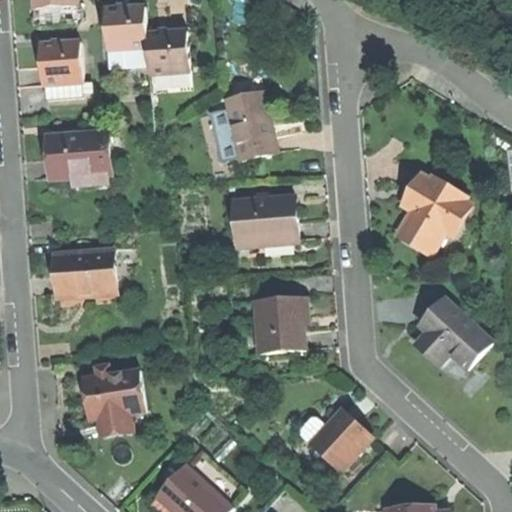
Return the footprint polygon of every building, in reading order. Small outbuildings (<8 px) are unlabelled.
[(40,0),(41,9),(81,6),(80,0),(40,0)] [(85,5),(81,6),(41,9),(42,18),(36,19),(43,28),(79,26),(86,18),(85,5)] [(111,51),(152,48),(151,35),(150,8),(125,9),(109,10),(111,51)] [(154,76),(193,74),(191,33),(172,34),(151,35),(152,48),(153,65),(154,76)] [(86,46),(46,50),(47,71),(49,89),(52,88),(88,85),(90,85),(86,46)] [(112,67),(153,65),(152,48),(111,51),(112,67)] [(88,85),(52,88),(53,104),(89,101),(88,85)] [(232,104),(234,112),(271,103),(269,95),(232,104)] [(246,160),(246,163),(283,155),(277,128),(271,103),(234,112),(246,160)] [(229,164),(246,160),(234,112),(218,115),(229,164)] [(114,135),(57,139),(59,159),(60,180),(78,179),(113,176),(117,176),(114,135)] [(114,186),(113,176),(78,179),(79,189),(114,186)] [(471,199),(438,179),(436,182),(427,176),(416,194),(425,199),(418,212),(406,231),(422,241),(439,252),(451,232),(458,220),(466,224),(476,207),(469,202),(471,199)] [(408,206),(418,212),(425,199),(416,194),(408,206)] [(240,203),(243,248),(305,244),(304,230),(304,220),(300,220),(298,199),(240,203)] [(458,236),(466,224),(458,220),(451,232),(458,236)] [(120,252),(60,256),(62,278),(63,300),(84,299),(84,294),(123,291),(120,252)] [(124,304),(123,291),(84,294),(84,299),(85,307),(124,304)] [(267,356),(311,352),(309,327),(307,301),(263,304),(267,356)] [(497,345),(450,301),(430,323),(437,330),(432,336),(421,347),(432,357),(444,368),(455,356),(472,372),(497,345)] [(425,329),(432,336),(437,330),(430,323),(425,329)] [(103,367),(104,377),(120,375),(119,365),(103,367)] [(104,377),(90,379),(93,401),(96,421),(106,420),(136,416),(152,413),(146,371),(120,375),(104,377)] [(138,434),(136,416),(106,420),(108,439),(138,434)] [(311,456),(340,483),(373,448),(358,435),(343,421),(328,437),(311,456)] [(299,445),(311,456),(328,437),(315,426),(305,426),(297,436),(299,445)] [(177,511),(235,511),(237,510),(191,468),(163,499),(177,511)]
